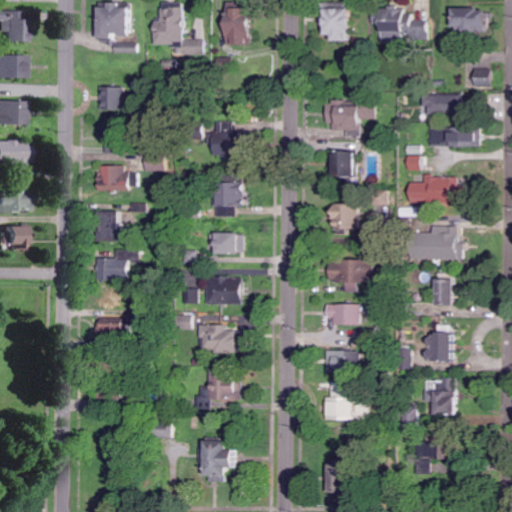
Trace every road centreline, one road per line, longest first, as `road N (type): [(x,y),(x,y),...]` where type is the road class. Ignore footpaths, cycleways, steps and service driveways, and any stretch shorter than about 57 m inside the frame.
road 1 (residential): [(286,511),(292,0)]
road 2 (residential): [(60,511),(65,0)]
road 3 (residential): [(507,511),(511,15)]
